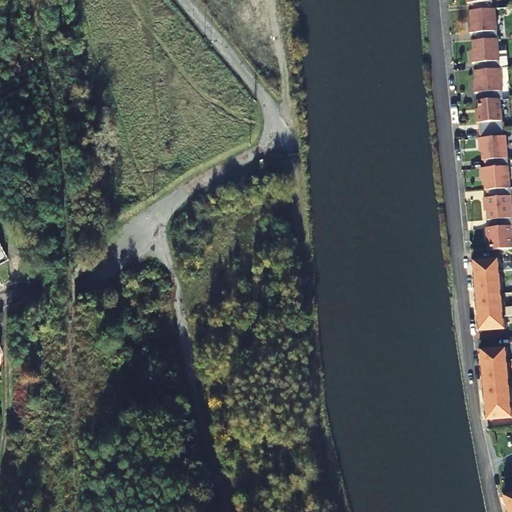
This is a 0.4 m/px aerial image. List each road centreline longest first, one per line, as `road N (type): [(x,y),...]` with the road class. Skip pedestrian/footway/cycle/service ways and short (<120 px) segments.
road 1 (residential): [(496,511),(466,357),(433,0)]
road 2 (track): [(147,225),(173,276),(189,379),(225,511)]
road 3 (unclassified): [(278,127),(251,155),(178,196),(102,272),(75,284),(40,285)]
